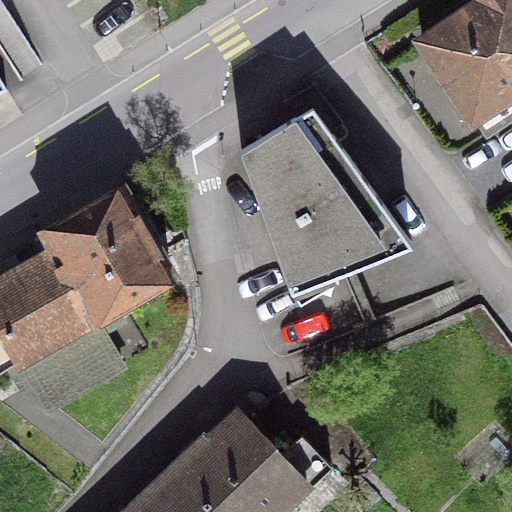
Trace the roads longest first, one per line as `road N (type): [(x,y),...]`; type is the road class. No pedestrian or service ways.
road 1 (residential): [(163,108),(219,263),(229,351),(80,511)]
road 2 (residential): [(301,17),(511,293)]
road 3 (residential): [(163,108),(0,204)]
road 4 (residential): [(301,17),(163,108)]
